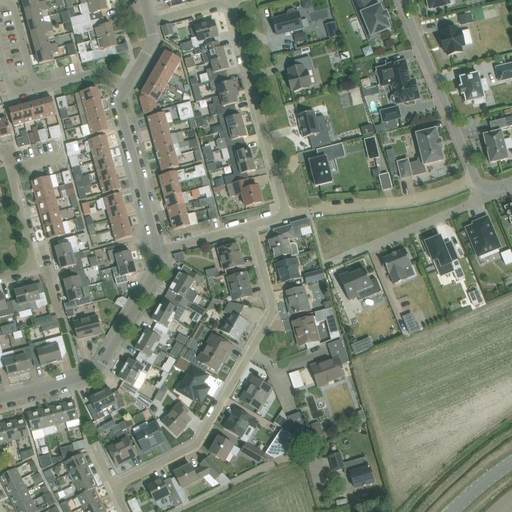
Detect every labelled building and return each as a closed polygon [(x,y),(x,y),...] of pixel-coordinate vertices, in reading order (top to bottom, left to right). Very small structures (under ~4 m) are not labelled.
[(23,0),(22,1),(25,11),(46,6),(45,1),(38,3),(37,0),(23,0)] [(104,0),(100,0),(81,5),(80,6),(82,16),(70,19),(71,22),(71,23),(72,27),(103,19),(101,12),(107,10),(104,0)] [(371,37),(390,29),(387,21),(389,20),(386,12),(384,13),(380,5),(372,8),(368,0),(351,0),(362,25),(366,26),(371,37)] [(426,0),(429,10),(455,4),(454,0),(426,0)] [(46,6),(25,11),(28,22),(42,18),(41,12),(47,10),(46,6)] [(272,20),(276,36),(303,29),(298,13),(295,14),(295,11),(293,10),(288,11),(287,13),(288,16),(272,20)] [(68,11),(60,13),(63,24),(71,22),(70,19),(68,11)] [(471,13),(458,17),(461,26),(473,23),(471,13)] [(42,18),(28,22),(30,32),(52,27),(50,23),(44,24),(42,18)] [(98,40),(114,36),(111,24),(105,26),(103,19),(72,27),(73,31),(74,35),(88,32),(91,42),(98,40)] [(191,39),(193,49),(193,50),(213,45),(211,39),(218,37),(213,22),(195,26),(198,37),(191,39)] [(71,23),(64,25),(66,33),(73,31),(72,27),(71,23)] [(174,35),(171,24),(161,26),(164,38),(174,35)] [(52,27),(30,32),(33,43),(48,39),(54,37),(52,27)] [(443,51),(446,50),(448,56),(462,52),(460,47),(465,46),(461,32),(457,33),(455,27),(441,31),(443,36),(440,37),(443,51)] [(304,32),(293,35),(295,43),(306,40),(304,32)] [(91,42),(90,44),(91,49),(93,50),(94,52),(93,52),(94,53),(96,60),(117,54),(115,47),(117,47),(114,36),(98,40),(91,42)] [(48,39),(33,43),(36,54),(57,48),(56,44),(50,46),(50,45),(48,39)] [(66,46),(69,57),(76,55),(73,44),(66,46)] [(84,44),(77,46),(79,54),(80,56),(82,64),(83,63),(93,61),(91,53),(87,54),(84,44)] [(214,51),(213,45),(193,50),(195,56),(201,54),(203,59),(205,64),(210,63),(211,63),(226,59),(223,48),(214,51)] [(36,54),(39,65),(54,61),(52,55),(59,53),(57,48),(36,54)] [(181,61),(165,52),(157,66),(173,75),(181,61)] [(288,80),(291,91),(293,90),(294,92),(309,88),(308,87),(311,86),(307,71),(312,70),(309,57),(293,61),(295,68),(288,70),(289,76),(290,79),(288,80)] [(211,63),(210,63),(205,64),(206,71),(209,81),(209,82),(227,77),(225,71),(229,70),(226,59),(211,63)] [(419,99),(416,87),(415,81),(415,80),(410,82),(405,61),(387,66),(387,67),(377,69),(377,71),(376,73),(376,75),(378,77),(381,87),(384,86),(384,83),(390,81),(394,96),(392,97),(391,99),(391,102),(393,103),(396,104),(419,99)] [(511,62),(495,67),(499,83),(511,79),(511,62)] [(173,75),(157,66),(152,75),(167,84),(169,82),(173,75)] [(460,87),(462,95),(464,95),(466,103),(474,101),(475,106),(485,103),(483,92),(488,90),(486,80),(480,81),(478,74),(460,78),(462,87),(460,87)] [(167,84),(152,75),(147,84),(162,94),(163,92),(167,84)] [(375,76),(370,78),(372,86),(378,84),(375,76)] [(229,83),(227,77),(209,82),(209,81),(198,84),(198,85),(192,86),(196,103),(202,101),(199,87),(209,84),(212,93),(218,91),(219,96),(220,97),(238,92),(236,88),(234,89),(232,82),(229,83)] [(157,103),(162,94),(147,84),(141,94),(142,94),(157,103)] [(85,91),(80,93),(83,103),(100,99),(97,88),(85,91)] [(214,104),(209,106),(211,117),(218,115),(230,112),(236,111),(234,104),(238,104),(236,97),(239,96),(238,92),(220,97),(219,96),(212,98),(214,104)] [(142,94),(139,98),(144,115),(154,112),(157,111),(154,102),(156,103),(157,103),(142,94)] [(65,97),(57,99),(56,99),(59,110),(67,108),(65,97)] [(52,98),(41,101),(46,118),(56,115),(52,98)] [(100,99),(83,103),(86,114),(102,110),(100,99)] [(46,118),(41,101),(30,104),(35,121),(46,118)] [(180,121),(187,119),(194,117),(193,115),(190,103),(177,106),(180,121)] [(30,104),(20,107),(24,124),(35,121),(30,104)] [(9,110),(13,127),(24,124),(20,107),(9,110)] [(65,109),(68,108),(67,108),(59,110),(62,121),(68,119),(65,109)] [(398,108),(381,112),(383,122),(385,122),(387,131),(397,128),(395,119),(400,118),(398,108)] [(102,110),(86,114),(88,125),(105,120),(102,110)] [(236,111),(230,112),(218,115),(222,132),(244,127),(241,116),(238,117),(236,111)] [(314,112),(297,116),(303,139),(309,137),(310,143),(312,149),(330,144),(323,117),(315,119),(314,112)] [(164,114),(157,116),(147,118),(150,129),(167,124),(164,114)] [(196,128),(195,121),(194,120),(194,117),(187,119),(188,119),(191,130),(196,128)] [(511,126),(511,117),(489,123),(491,132),(493,131),(494,133),(483,136),(490,164),(508,159),(501,129),(511,126)] [(0,120),(0,136),(0,138),(11,135),(7,118),(0,120)] [(205,126),(204,119),(195,121),(196,128),(205,126)] [(82,126),(81,127),(83,137),(91,135),(91,136),(99,134),(104,132),(108,131),(105,120),(88,125),(82,126)] [(167,124),(150,129),(153,140),(170,135),(167,124)] [(370,125),(361,128),(363,136),(372,133),(370,125)] [(62,137),(59,127),(49,130),(51,140),(62,137)] [(222,132),(219,133),(221,139),(224,138),(227,149),(245,144),(243,138),(246,137),(244,127),(222,132)] [(38,132),(41,143),(48,141),(45,129),(38,132)] [(408,160),(397,163),(401,180),(412,177),(426,173),(424,166),(425,165),(442,161),(443,161),(443,160),(440,150),(441,150),(443,149),(442,148),(440,141),(441,141),(440,140),(439,140),(438,141),(436,131),(436,129),(434,130),(417,134),(416,134),(416,135),(421,155),(421,156),(420,156),(417,160),(417,161),(417,162),(409,164),(408,160)] [(19,149),(30,145),(36,143),(33,133),(27,134),(28,136),(17,139),(19,149)] [(170,135),(153,140),(156,150),(178,144),(175,133),(170,135)] [(386,133),(380,135),(382,146),(389,145),(386,133)] [(107,141),(105,136),(96,139),(88,141),(89,142),(86,143),(84,145),(86,153),(91,152),(108,147),(108,146),(110,146),(109,141),(107,141)] [(374,138),(364,140),(366,150),(376,147),(374,138)] [(191,141),(188,142),(190,147),(190,149),(193,149),(198,147),(196,139),(191,141)] [(77,141),(68,144),(66,144),(69,158),(76,156),(80,154),(77,141)] [(178,144),(156,150),(159,161),(175,157),(181,155),(180,149),(185,148),(183,143),(178,144)] [(231,166),(253,160),(250,149),(246,150),(245,144),(227,149),(229,159),(227,161),(229,166),(231,166)] [(332,183),(326,158),(344,154),(341,145),(317,151),(319,160),(310,162),(316,187),(332,183)] [(204,155),(212,153),(210,146),(202,148),(204,155)] [(91,152),(94,162),(111,158),(108,147),(91,152)] [(226,147),(219,148),(221,159),(228,158),(226,147)] [(213,158),(212,153),(204,155),(206,162),(212,160),(213,158)] [(69,158),(70,161),(72,168),(79,166),(78,163),(76,156),(69,158)] [(175,157),(159,161),(161,172),(171,169),(178,167),(175,157)] [(94,162),(97,173),(114,169),(111,158),(94,162)] [(253,160),(231,166),(234,175),(224,177),(226,185),(248,179),(247,173),(255,171),(253,160)] [(215,163),(206,165),(208,172),(217,170),(215,163)] [(72,168),(72,171),(74,179),(82,177),(79,166),(72,168)] [(117,179),(114,169),(97,173),(100,184),(117,179)] [(69,171),(62,173),(64,183),(65,185),(66,185),(72,183),(72,181),(69,171)] [(163,176),(159,177),(162,188),(178,183),(186,181),(184,175),(177,177),(175,172),(168,174),(163,176)] [(388,174),(379,176),(382,191),(383,191),(384,191),(390,189),(392,189),(388,174)] [(198,189),(198,190),(209,187),(206,176),(201,177),(203,188),(198,189)] [(49,177),(31,182),(34,193),(53,188),(49,177)] [(77,190),(83,188),(81,179),(75,181),(77,190)] [(117,179),(100,184),(103,195),(110,193),(120,190),(117,179)] [(223,179),(214,181),(216,188),(217,188),(218,187),(224,186),(223,179)] [(246,207),(262,203),(258,186),(249,189),(247,180),(226,186),(227,189),(229,198),(242,195),(246,207)] [(72,183),(66,185),(69,197),(75,195),(72,183)] [(162,188),(164,198),(181,194),(178,183),(162,188)] [(204,188),(198,190),(199,196),(205,194),(207,199),(211,197),(209,187),(204,188)] [(53,188),(34,193),(37,205),(56,200),(53,188)] [(86,199),(83,188),(77,190),(80,201),(86,199)] [(167,209),(184,205),(189,203),(186,193),(181,194),(164,198),(167,209)] [(111,197),(99,200),(102,211),(107,210),(106,209),(124,205),(121,194),(111,197)] [(75,195),(69,197),(72,208),(78,207),(75,195)] [(207,210),(214,208),(211,197),(207,199),(199,201),(201,208),(208,205),(209,209),(207,210)] [(56,200),(37,205),(40,217),(59,212),(56,200)] [(84,215),(97,212),(96,207),(90,209),(88,202),(82,204),(84,215)] [(126,216),(124,205),(106,209),(107,210),(109,220),(126,216)] [(187,215),(184,205),(167,209),(170,220),(187,215)] [(212,220),(217,219),(214,208),(207,210),(210,220),(212,220)] [(195,210),(198,221),(204,220),(201,209),(195,210)] [(44,228),(62,224),(59,212),(40,217),(44,228)] [(97,212),(84,215),(85,219),(87,226),(93,225),(90,214),(97,212)] [(187,215),(170,220),(173,231),(190,226),(198,224),(195,213),(187,215)] [(129,226),(126,216),(109,220),(112,231),(129,226)] [(487,217),(476,222),(477,224),(466,229),(477,257),(500,248),(487,217)] [(84,230),(81,218),(77,219),(75,220),(79,232),(84,230)] [(276,239),(271,241),(275,258),(285,255),(291,254),(292,256),(299,255),(296,246),(295,244),(293,244),(289,245),(288,240),(296,238),(296,237),(302,236),(302,237),(312,234),(310,227),(308,219),(290,224),(290,226),(274,231),(276,239)] [(62,224),(44,228),(47,240),(65,235),(62,224)] [(87,226),(90,237),(96,235),(93,225),(87,226)] [(132,237),(129,226),(112,231),(115,242),(123,240),(132,237)] [(84,243),(88,241),(85,233),(78,235),(78,239),(84,243)] [(71,249),(78,248),(75,237),(62,240),(64,246),(55,248),(58,259),(73,255),(71,249)] [(452,249),(446,252),(440,237),(432,240),(431,239),(423,242),(425,246),(427,251),(428,253),(429,253),(433,261),(438,259),(444,275),(453,271),(454,273),(461,270),(452,249)] [(299,253),(306,252),(304,240),(297,241),(299,253)] [(220,258),(222,267),(223,271),(244,265),(242,258),(241,258),(237,244),(220,249),(222,257),(220,258)] [(118,267),(133,263),(130,252),(121,254),(120,249),(119,245),(107,248),(108,252),(107,252),(110,262),(116,261),(118,267)] [(404,250),(382,259),(389,275),(394,285),(402,281),(398,271),(402,270),(402,271),(403,271),(403,270),(411,266),(408,258),(409,257),(408,253),(406,252),(404,250)] [(500,254),(505,265),(511,262),(511,256),(510,250),(500,254)] [(61,270),(69,267),(71,273),(84,270),(81,259),(84,258),(82,252),(73,255),(58,259),(61,270)] [(173,255),(175,260),(181,264),(185,263),(182,253),(173,255)] [(95,257),(88,259),(91,268),(98,266),(95,257)] [(277,265),(282,283),(291,280),(299,278),(297,267),(299,266),(297,259),(287,262),(277,265)] [(104,262),(97,264),(99,270),(106,269),(104,262)] [(120,273),(113,274),(116,285),(129,282),(127,276),(136,274),(133,263),(118,267),(120,273)] [(348,272),(339,276),(349,301),(357,298),(359,301),(381,292),(376,279),(370,281),(364,268),(349,274),(348,272)] [(67,292),(88,286),(91,286),(89,280),(86,281),(84,270),(71,273),(73,279),(64,281),(67,292)] [(322,271),(305,275),(307,283),(325,279),(322,271)] [(189,290),(194,282),(199,285),(202,279),(191,272),(188,277),(179,272),(174,281),(189,290)] [(246,273),(227,278),(233,301),(252,296),(250,288),(248,288),(246,282),(248,282),(246,273)] [(174,281),(169,291),(177,295),(174,301),(171,299),(183,306),(186,308),(202,317),(206,310),(193,303),(197,295),(189,290),(174,281)] [(0,293),(9,292),(8,284),(0,285),(0,293)] [(38,294),(36,286),(25,289),(31,310),(37,308),(38,308),(47,305),(44,293),(38,294)] [(78,301),(80,306),(92,303),(88,286),(67,292),(70,303),(78,301)] [(290,315),(300,312),(310,310),(303,287),(296,290),(286,292),(290,306),(288,306),(290,315)] [(17,300),(11,302),(14,314),(31,310),(25,289),(15,291),(17,300)] [(474,307),(482,303),(477,291),(469,295),(474,307)] [(127,292),(122,300),(128,304),(133,296),(127,292)] [(0,318),(4,317),(14,314),(11,302),(5,303),(3,295),(0,295),(0,318)] [(163,301),(157,311),(172,319),(178,322),(186,308),(183,306),(171,299),(168,304),(163,301)] [(328,302),(324,303),(325,310),(332,308),(330,301),(328,302)] [(223,312),(230,316),(221,331),(233,338),(241,343),(242,343),(237,340),(246,323),(251,326),(252,326),(238,318),(244,307),(250,308),(250,307),(240,305),(229,303),(223,312)] [(302,320),(292,323),(295,323),(298,335),(296,336),(299,347),(306,345),(307,350),(320,344),(319,341),(315,326),(318,325),(319,322),(326,321),(329,334),(331,340),(340,337),(338,332),(332,308),(325,310),(314,313),(315,317),(313,318),(313,317),(302,320)] [(65,310),(67,318),(74,316),(72,309),(65,310)] [(157,323),(154,328),(166,335),(169,330),(167,328),(172,319),(157,311),(152,320),(157,323)] [(402,318),(409,335),(421,330),(419,326),(417,327),(412,314),(402,318)] [(96,316),(73,322),(78,340),(101,334),(96,316)] [(42,318),(34,320),(36,327),(41,326),(44,325),(42,318)] [(8,327),(1,329),(2,336),(10,333),(8,327)] [(166,335),(154,328),(151,333),(146,330),(140,340),(155,348),(158,343),(164,346),(169,337),(166,335)] [(208,367),(216,372),(226,355),(228,357),(233,347),(212,335),(207,344),(209,346),(200,362),(195,359),(195,354),(190,351),(184,347),(179,356),(205,372),(208,367)] [(66,353),(62,337),(45,341),(47,347),(52,364),(62,361),(60,354),(66,353)] [(153,353),(155,348),(140,340),(135,349),(140,352),(137,357),(152,366),(158,356),(153,353)] [(327,385),(326,383),(344,376),(342,371),(343,371),(342,369),(341,370),(340,365),(348,362),(340,340),(327,345),(332,358),(337,357),(338,359),(324,364),(323,362),(311,366),(319,388),(327,385)] [(47,347),(45,341),(29,345),(29,347),(33,360),(34,364),(40,362),(41,367),(52,364),(47,347)] [(357,343),(351,346),(355,355),(361,353),(357,343)] [(13,352),(2,354),(0,345),(0,368),(5,367),(8,376),(19,373),(13,352)] [(29,347),(23,349),(13,352),(19,373),(29,370),(27,361),(33,360),(29,347)] [(172,350),(169,355),(176,359),(179,354),(172,350)] [(147,375),(152,366),(137,357),(134,362),(129,359),(123,369),(138,377),(141,372),(147,375)] [(162,369),(161,370),(168,374),(171,368),(165,364),(164,364),(162,369)] [(198,371),(191,367),(177,391),(193,400),(193,399),(200,403),(206,394),(199,390),(207,376),(198,371)] [(136,382),(138,377),(123,369),(118,378),(123,381),(120,387),(139,402),(143,396),(137,392),(141,385),(136,382)] [(242,402),(251,407),(259,411),(268,396),(266,395),(270,388),(253,378),(248,385),(251,387),(242,402)] [(162,385),(160,390),(166,393),(168,390),(162,385)] [(316,386),(305,390),(310,401),(307,402),(314,419),(331,412),(329,406),(325,407),(316,386)] [(99,393),(107,409),(112,406),(115,412),(125,407),(122,400),(117,391),(112,394),(109,388),(99,393)] [(89,398),(92,404),(87,407),(95,422),(105,417),(102,412),(107,409),(99,393),(89,398)] [(74,401),(62,404),(67,423),(68,428),(80,425),(78,419),(74,401)] [(55,426),(66,423),(67,423),(62,404),(50,407),(55,426)] [(179,404),(162,423),(176,436),(191,420),(185,415),(188,412),(180,405),(179,404)] [(50,407),(38,410),(43,429),(45,435),(56,432),(54,426),(55,426),(50,407)] [(38,410),(27,413),(28,418),(29,423),(34,440),(45,437),(45,435),(43,429),(38,410)] [(229,419),(224,428),(232,433),(240,438),(240,439),(246,443),(254,429),(255,429),(258,423),(245,416),(236,411),(231,420),(229,419)] [(287,418),(299,446),(311,441),(298,413),(287,418)] [(29,437),(24,418),(12,421),(17,440),(29,437)] [(127,429),(133,426),(130,419),(124,422),(127,429)] [(281,429),(294,436),(287,420),(281,429)] [(17,440),(12,421),(1,425),(6,443),(17,440)] [(122,431),(127,429),(124,422),(118,424),(122,431)] [(135,435),(139,443),(143,452),(163,442),(159,433),(161,432),(156,422),(148,425),(149,428),(135,435)] [(320,426),(312,429),(315,439),(323,436),(320,426)] [(47,450),(55,448),(51,436),(46,438),(48,443),(45,444),(47,450)] [(209,453),(218,458),(224,462),(229,453),(236,457),(240,450),(234,446),(227,442),(218,437),(209,453)] [(343,437),(334,441),(336,445),(345,441),(343,437)] [(125,462),(124,460),(135,454),(136,457),(136,456),(132,447),(127,438),(108,448),(116,466),(125,462)] [(82,441),(72,444),(74,451),(84,448),(82,441)] [(246,444),(241,452),(259,463),(262,459),(268,462),(273,460),(264,455),(246,444)] [(71,445),(60,449),(63,460),(74,454),(71,445)] [(33,449),(20,453),(22,461),(35,456),(33,449)] [(345,469),(340,453),(329,457),(333,472),(345,469)] [(70,474),(87,465),(81,454),(64,463),(70,474)] [(49,455),(38,458),(41,470),(51,465),(49,455)] [(208,458),(200,465),(215,480),(220,486),(226,483),(229,481),(222,473),(214,465),(208,458)] [(33,461),(28,463),(33,473),(38,471),(33,461)] [(92,476),(87,465),(70,474),(75,485),(92,476)] [(176,477),(170,480),(183,504),(188,502),(182,489),(198,481),(197,480),(204,477),(200,469),(193,472),(190,465),(174,473),(176,477)] [(59,466),(51,469),(55,477),(62,473),(59,466)] [(369,467),(350,473),(355,489),(363,486),(363,488),(366,487),(365,486),(374,483),(369,467)] [(0,479),(4,488),(21,479),(16,469),(0,476),(0,479)] [(50,469),(44,473),(50,484),(56,481),(50,469)] [(39,474),(34,477),(37,484),(43,481),(39,474)] [(98,487),(92,476),(75,485),(81,496),(94,489),(98,487)] [(161,479),(147,487),(155,502),(169,495),(175,508),(183,504),(170,480),(170,478),(163,482),(161,479)] [(4,488),(10,499),(27,490),(21,479),(4,488)] [(43,495),(43,496),(50,493),(46,486),(41,488),(44,495),(43,495)] [(81,496),(77,498),(82,508),(99,500),(94,489),(81,496)] [(27,490),(10,499),(15,510),(32,501),(27,490)] [(50,493),(43,496),(49,506),(55,503),(50,493)] [(101,511),(105,510),(99,500),(82,508),(84,511),(101,511)] [(16,511),(37,511),(32,501),(15,510),(16,511)] [(71,511),(66,501),(60,504),(64,511),(71,511)]
